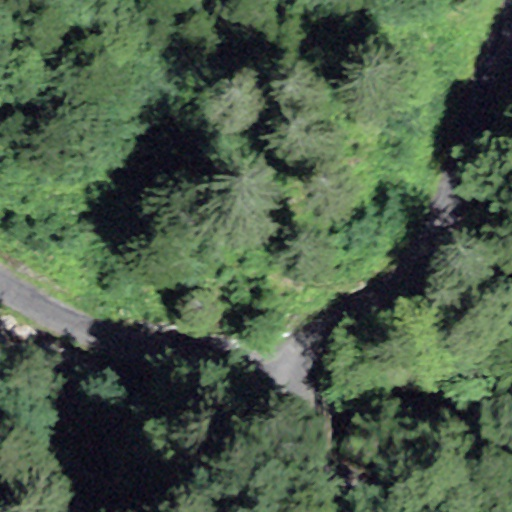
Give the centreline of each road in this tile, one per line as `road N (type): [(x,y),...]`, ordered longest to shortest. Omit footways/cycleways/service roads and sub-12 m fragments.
road 1 (unclassified): [(511,33),(425,254),(381,305),(294,351),(268,387),(267,406),(290,444),(353,483),(380,511)]
road 2 (track): [(271,378),(194,369),(0,283)]
